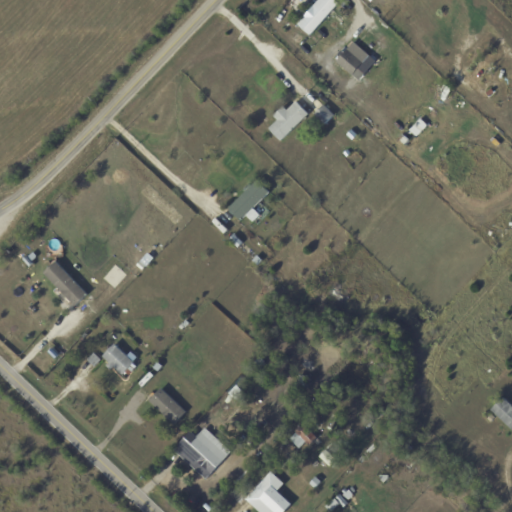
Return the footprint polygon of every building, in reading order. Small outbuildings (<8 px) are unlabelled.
[(336,9),(311,36),(299,25),(320,0),(349,0),(351,1),(345,8),(340,4),(336,9)] [(345,69),(337,62),(348,49),(364,63),(353,76),(345,69)] [(470,71),(481,58),(495,71),(484,83),(470,71)] [(436,99),(434,96),(447,83),(453,89),(440,103),(436,99)] [(300,104),(310,115),(282,142),(270,130),(279,121),(274,116),(284,107),(289,111),(298,103),(300,104)] [(325,125),(316,115),(325,106),(335,116),(325,125)] [(419,122),(426,129),(422,133),(415,126),(419,122)] [(353,141),(348,135),(353,131),(358,136),(353,141)] [(411,142),(407,146),(400,140),(404,135),(411,142)] [(261,203),(255,209),(256,211),(248,219),(247,217),(242,222),(229,210),(248,192),(245,190),(250,184),(253,187),(259,181),(270,194),(261,203)] [(244,244),(239,249),(230,241),(235,236),(244,244)] [(34,265),(31,268),(25,261),(29,257),(35,264),(34,265)] [(69,274),(88,295),(76,306),(45,273),(57,261),(69,274)] [(127,355),(135,362),(123,375),(114,367),(111,370),(107,366),(110,362),(104,356),(115,344),(127,355)] [(95,353),(102,360),(95,367),(88,360),(95,353)] [(154,368),(158,363),(163,367),(159,372),(154,368)] [(271,378),(266,384),(261,379),(268,370),(274,374),(271,378)] [(294,391),(302,374),(304,375),(304,376),(310,378),(302,395),(294,391)] [(152,398),(162,388),(187,412),(175,424),(170,419),(168,420),(166,418),(167,417),(150,401),(152,398)] [(252,391),(255,398),(250,399),(247,393),(252,391)] [(511,429),(492,410),(504,397),(511,404),(511,429)] [(326,419),(335,428),(328,434),(320,426),(322,423),(324,420),(325,421),(326,419)] [(296,431),(304,424),(318,438),(310,446),(296,431)] [(206,437),(228,457),(207,480),(202,475),(203,474),(195,467),(193,468),(174,451),(192,431),(199,438),(203,433),(206,437)] [(255,432),(259,437),(254,440),(250,436),(255,432)] [(327,464),(319,457),(326,449),(337,460),(331,467),(327,464)] [(384,484),(380,480),(380,476),(389,476),(389,480),(384,484)] [(318,477),(323,482),(316,489),(312,484),(318,477)] [(281,493),(293,504),(286,511),(277,511),(272,507),(267,511),(262,508),(266,503),(262,499),(273,486),(281,493)] [(350,490),(355,495),(349,500),(344,495),(345,494),(343,491),(346,489),(348,491),(350,490)] [(349,504),(345,508),(337,498),(341,494),(349,504)] [(331,511),(327,507),(336,498),(341,504),(333,511),(331,511)]
